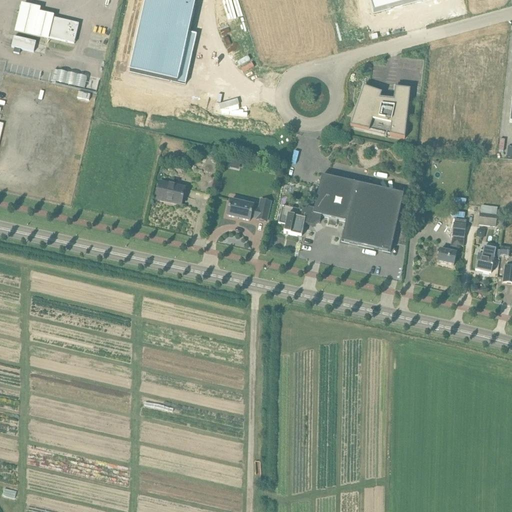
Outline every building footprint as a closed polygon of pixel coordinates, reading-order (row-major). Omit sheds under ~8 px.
[(145,0),(128,73),(185,86),(197,36),(189,34),(195,5),(196,0),(145,0)] [(241,0),(250,33),(323,12),(319,0),(241,0)] [(370,0),(375,15),(429,0),(370,0)] [(42,12),(22,8),(16,37),(49,44),(54,19),(41,16),(42,12)] [(79,25),(52,19),(48,38),(74,45),(79,25)] [(35,47),(36,43),(14,38),(13,42),(12,48),(34,53),(35,47)] [(455,50),(447,125),(500,131),(503,104),(511,105),(510,123),(511,123),(511,50),(508,50),(509,47),(495,40),(491,40),(483,39),(483,43),(455,50)] [(88,77),(58,71),(55,84),(96,93),(100,78),(88,76),(88,77)] [(364,88),(350,128),(405,140),(410,91),(395,89),(393,102),(380,100),(382,94),(364,88)] [(302,212),(300,219),(288,216),(284,234),(301,238),(304,225),(314,227),(320,223),(321,217),(346,223),(341,242),(390,253),(404,195),(322,176),(314,210),(307,209),(302,212)] [(185,189),(172,186),(160,184),(156,200),(181,206),(185,189)] [(253,207),(230,201),(227,217),(250,221),(251,218),(257,219),(257,221),(266,223),(271,203),(261,201),(259,210),(253,209),(253,207)] [(481,210),(479,226),(495,228),(497,212),(481,210)] [(453,238),(449,253),(440,251),(437,263),(454,266),(456,254),(457,246),(463,247),(466,221),(455,219),(453,238)] [(475,271),(491,274),(494,260),(499,261),(500,252),(485,249),(484,252),(479,251),(475,271)] [(511,267),(505,267),(503,283),(511,284),(511,267)]
